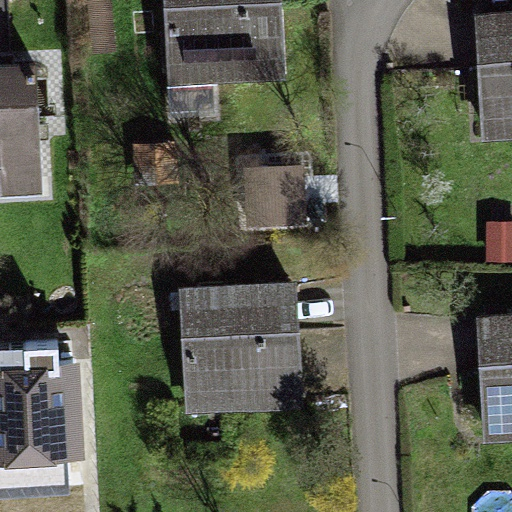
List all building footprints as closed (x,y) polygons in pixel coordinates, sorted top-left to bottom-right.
[(280,0),(177,0),(179,70),(282,68),(280,0)] [(511,14),(473,16),(475,130),(511,129),(511,14)] [(0,203),(42,203),(40,71),(0,72),(0,203)] [(290,294),(187,296),(189,410),(292,408),(290,294)] [(511,322),(482,323),(484,437),(511,436),(511,322)] [(77,369),(0,369),(0,473),(78,473),(77,369)]
